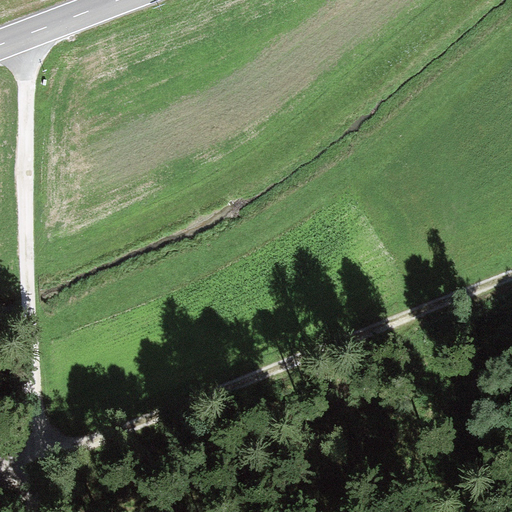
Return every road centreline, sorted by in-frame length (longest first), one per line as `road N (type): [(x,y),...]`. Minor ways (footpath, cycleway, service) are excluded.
road 1 (track): [(0,471),(511,271)]
road 2 (track): [(32,511),(24,34)]
road 3 (secondary): [(0,43),(116,0)]
